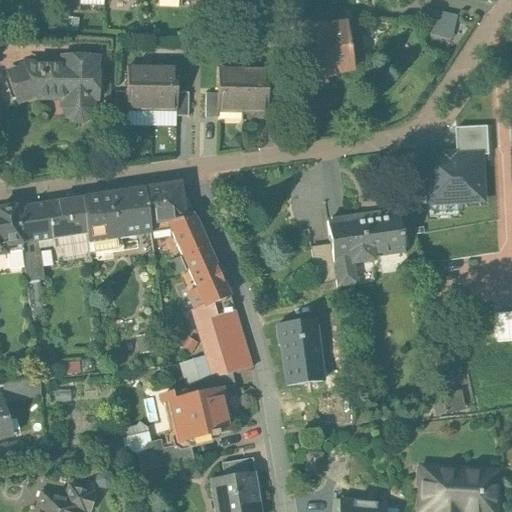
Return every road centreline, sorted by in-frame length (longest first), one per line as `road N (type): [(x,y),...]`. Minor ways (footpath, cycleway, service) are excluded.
road 1 (residential): [(493,19),(410,131),(189,168)]
road 2 (residential): [(189,168),(255,323),(294,511)]
road 3 (residential): [(493,19),(505,267)]
road 4 (residential): [(189,168),(0,195)]
